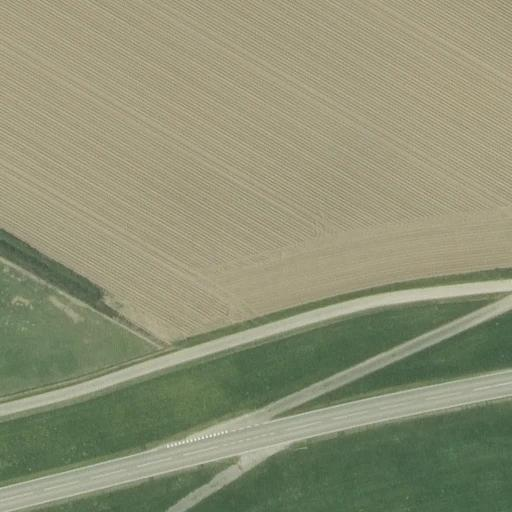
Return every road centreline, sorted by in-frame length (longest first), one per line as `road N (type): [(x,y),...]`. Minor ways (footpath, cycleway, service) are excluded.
road 1 (tertiary): [(0,499),(511,383)]
road 2 (track): [(511,297),(192,451)]
road 3 (track): [(266,434),(256,458),(174,511)]
